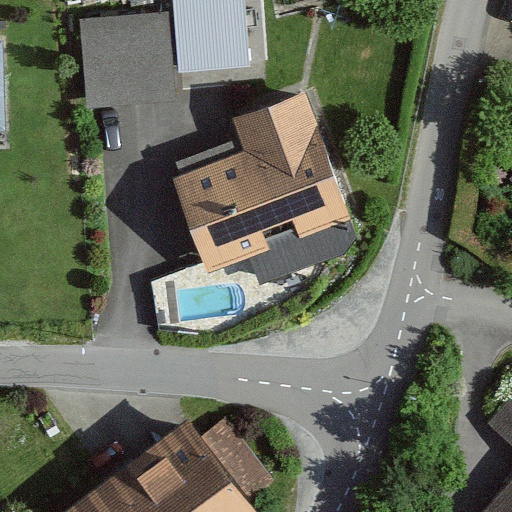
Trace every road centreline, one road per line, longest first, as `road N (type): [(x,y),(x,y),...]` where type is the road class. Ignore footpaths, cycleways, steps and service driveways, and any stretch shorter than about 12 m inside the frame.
road 1 (residential): [(0,361),(133,365),(312,387),(374,409)]
road 2 (residential): [(413,293),(476,0)]
road 3 (residential): [(374,409),(413,293)]
